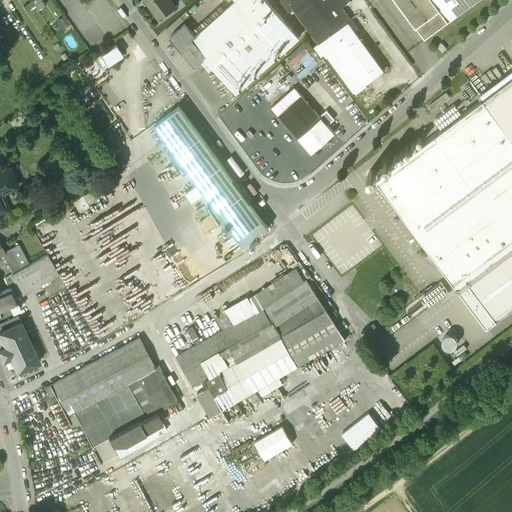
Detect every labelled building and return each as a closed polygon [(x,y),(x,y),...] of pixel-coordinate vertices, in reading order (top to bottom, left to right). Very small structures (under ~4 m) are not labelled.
[(175,6),(170,0),(146,0),(159,17),(175,6)] [(235,0),(236,1),(200,33),(200,32),(195,36),(185,24),(171,37),(182,50),(182,51),(195,66),(205,58),(236,94),(300,39),(265,0),(235,0)] [(350,2),(348,0),(278,0),(288,13),(293,9),(318,44),(348,22),(351,20),(342,7),(350,2)] [(395,0),(424,40),(478,0),(395,0)] [(384,70),(348,22),(318,44),(354,92),(384,70)] [(115,44),(95,57),(102,68),(122,54),(115,44)] [(309,68),(317,62),(313,56),(307,61),(309,63),(307,65),(309,68)] [(511,139),(511,243),(455,286),(486,328),(511,308),(511,78),(483,100),(511,139)] [(446,93),(429,106),(432,110),(450,98),(446,93)] [(334,133),(301,95),(278,116),(311,153),(334,133)] [(511,243),(511,139),(483,100),(376,180),(455,286),(511,243)] [(268,227),(179,106),(154,124),(243,245),(268,227)] [(11,167),(0,171),(0,212),(5,210),(0,197),(0,189),(18,182),(11,167)] [(352,206),(313,235),(343,276),(383,246),(352,206)] [(233,232),(230,228),(219,237),(229,249),(238,241),(231,233),(233,232)] [(47,254),(29,264),(18,244),(5,251),(2,246),(0,247),(0,255),(2,254),(13,273),(5,277),(9,287),(11,287),(13,293),(18,290),(21,296),(40,285),(40,284),(58,274),(47,254)] [(178,248),(168,256),(175,264),(185,256),(178,248)] [(234,323),(176,357),(195,388),(206,381),(210,389),(223,411),(344,341),(300,268),(250,298),(249,296),(226,309),(234,323)] [(0,317),(20,308),(13,293),(11,287),(9,287),(0,291),(0,317)] [(423,295),(382,325),(389,335),(430,305),(423,295)] [(6,320),(9,326),(20,321),(18,315),(6,320)] [(0,322),(0,330),(9,326),(6,320),(0,322)] [(9,326),(0,330),(0,335),(5,346),(0,347),(0,354),(1,357),(3,359),(2,359),(3,360),(10,357),(17,372),(39,361),(20,321),(9,326)] [(442,345),(444,348),(447,349),(450,350),(453,349),(455,347),(457,345),(457,342),(456,339),(455,337),(452,335),(450,335),(447,335),(444,337),(442,339),(442,342),(442,345)] [(141,338),(52,384),(67,414),(137,378),(157,368),(141,338)] [(464,345),(454,352),(457,356),(467,349),(464,345)] [(178,399),(160,367),(157,368),(137,378),(156,411),(178,399)] [(137,378),(67,414),(73,426),(82,425),(91,447),(109,437),(156,411),(137,378)] [(210,389),(198,396),(211,420),(224,413),(223,411),(210,389)] [(156,411),(109,437),(120,457),(167,431),(156,411)] [(254,439),(263,458),(293,444),(284,425),(254,439)]
